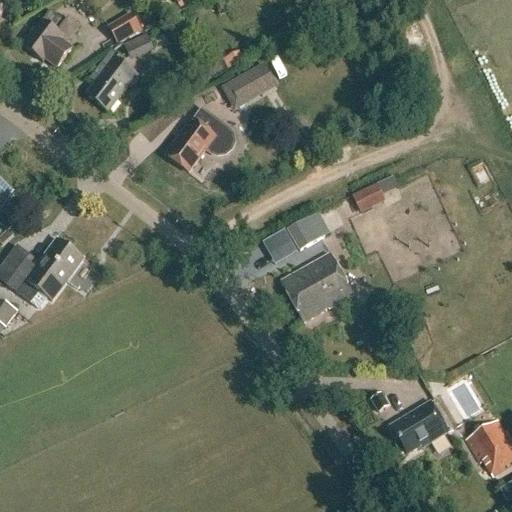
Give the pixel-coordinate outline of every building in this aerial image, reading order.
[(0,0),(0,19),(13,2),(22,8),(34,0),(0,0)] [(155,11),(162,23),(173,16),(166,4),(155,11)] [(21,48),(41,63),(43,61),(55,70),(71,50),(64,44),(77,27),(67,19),(64,23),(49,11),(21,48)] [(110,30),(119,46),(143,33),(133,16),(110,30)] [(122,46),(129,61),(151,50),(144,36),(122,46)] [(131,92),(140,81),(120,66),(122,63),(108,53),(104,59),(86,83),(88,85),(81,94),(108,115),(128,89),(130,91),(131,92)] [(250,75),(236,83),(249,107),(263,99),(250,75)] [(162,157),(187,176),(205,151),(210,155),(216,157),(222,156),(228,150),(228,143),(227,137),(223,132),(197,112),(190,122),(189,121),(162,157)] [(0,184),(0,210),(12,194),(0,184)] [(359,217),(384,205),(376,188),(351,200),(359,217)] [(312,218),(288,232),(300,253),(325,239),(312,218)] [(52,304),(84,261),(57,242),(40,265),(29,257),(6,288),(31,306),(39,295),(52,304)] [(330,257),(281,284),(303,326),(353,298),(330,257)] [(1,302),(0,303),(0,327),(5,331),(18,314),(1,302)] [(379,415),(389,409),(380,396),(371,401),(379,415)] [(431,405),(390,429),(399,444),(396,449),(399,454),(405,453),(408,457),(421,449),(422,451),(449,435),(431,405)] [(481,464),(491,480),(511,467),(511,445),(497,422),(465,441),(479,465),(481,464)]
